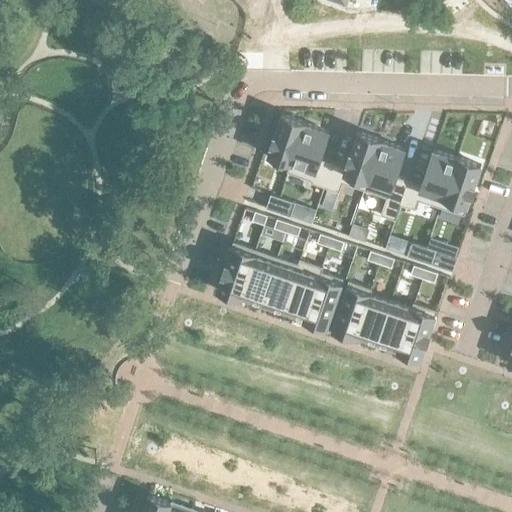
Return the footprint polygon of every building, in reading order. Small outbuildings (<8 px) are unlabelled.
[(271,143),(267,153),(289,161),(286,170),(288,170),(305,121),(281,113),(274,132),(271,143)] [(305,121),(288,170),(297,173),(310,178),(309,180),(324,185),(332,161),(319,156),(320,152),(324,143),(329,128),(306,120),(306,121),(305,121)] [(332,161),(324,185),(338,190),(341,181),(364,188),(381,138),(362,132),(357,130),(355,137),(346,165),(345,165),(332,161)] [(381,138),(364,188),(378,193),(386,195),(380,213),(395,218),(408,178),(395,174),(397,168),(404,146),(381,139),(382,138),(381,138)] [(408,178),(395,218),(401,202),(415,207),(418,197),(432,202),(440,205),(457,156),(433,148),(425,171),(421,182),(408,178)] [(457,156),(440,205),(459,211),(464,213),(477,171),(480,163),(457,156)] [(270,192),(266,206),(290,214),(295,200),(270,192)] [(255,209),(251,218),(264,223),(267,213),(255,209)] [(276,217),(273,226),(285,230),(288,221),(276,217)] [(288,221),(285,230),(297,234),(300,225),(288,221)] [(320,231),(317,241),(329,245),(332,235),(320,231)] [(390,232),(385,246),(407,254),(411,240),(390,232)] [(332,235),(329,245),(341,249),(344,240),(332,235)] [(221,274),(217,288),(239,296),(256,247),(233,239),(231,246),(228,247),(228,248),(227,253),(226,253),(226,254),(227,256),(226,261),(225,261),(224,265),(221,273),(222,273),(221,274)] [(411,240),(407,254),(431,262),(436,248),(411,240)] [(256,247),(239,296),(240,296),(242,292),(262,299),(277,254),(256,247)] [(370,248),(367,258),(379,262),(382,252),(370,248)] [(382,252),(379,262),(391,266),(394,256),(382,252)] [(277,254),(262,299),(284,306),(300,257),(299,256),(298,261),(277,254)] [(300,257),(284,306),(304,313),(303,318),(304,318),(322,264),(300,257)] [(414,263),(410,272),(422,276),(425,267),(414,263)] [(322,264),(304,318),(326,326),(343,276),(321,269),(323,264),(322,264)] [(425,267),(422,276),(434,280),(437,271),(425,267)] [(349,278),(332,327),(354,335),(371,286),(349,278)] [(371,286),(354,335),(355,336),(357,331),(377,338),(391,298),(370,291),(372,286),(371,286)] [(391,298),(377,338),(398,345),(396,350),(397,350),(414,300),(413,300),(411,305),(391,298)] [(414,300),(397,350),(401,351),(420,358),(425,342),(426,342),(430,330),(429,330),(429,329),(431,325),(433,324),(435,317),(434,315),(437,308),(414,300)] [(165,511),(170,500),(147,492),(142,507),(141,507),(139,511),(165,511)] [(170,500),(165,511),(190,511),(192,507),(170,500)]
